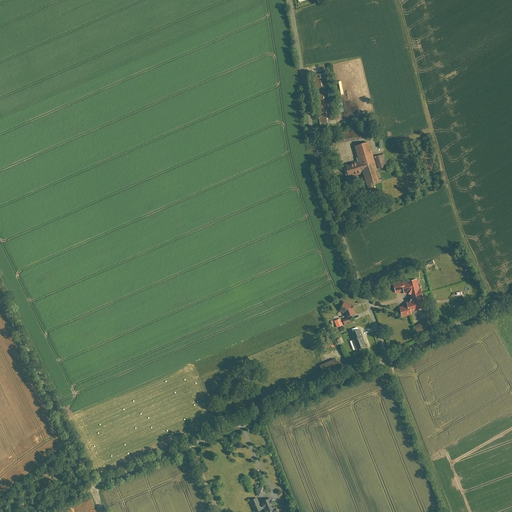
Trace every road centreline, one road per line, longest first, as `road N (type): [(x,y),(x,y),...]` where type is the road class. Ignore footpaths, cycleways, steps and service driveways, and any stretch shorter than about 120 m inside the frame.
road 1 (residential): [(389,360),(320,174),(290,0)]
road 2 (unclassified): [(389,360),(88,487)]
road 3 (unclassified): [(88,487),(0,306)]
road 4 (unclassified): [(511,291),(389,360)]
